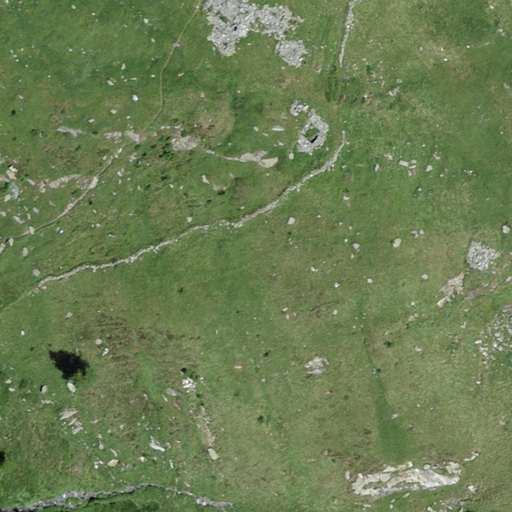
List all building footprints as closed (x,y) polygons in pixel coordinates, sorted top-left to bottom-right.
[(246,8),(232,0),(213,0),(205,14),(234,30),(246,8)] [(286,16),(267,8),(261,23),(279,31),(286,16)] [(300,47),(282,38),(275,53),(293,62),(300,47)] [(327,135),(314,123),(301,137),(314,149),(327,135)] [(493,253),(476,245),(468,261),(485,269),(493,253)]
